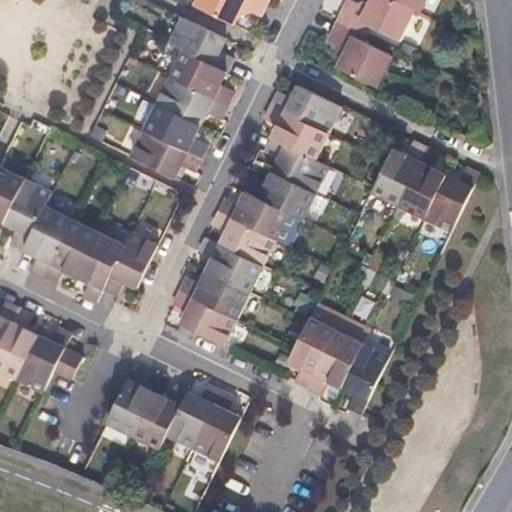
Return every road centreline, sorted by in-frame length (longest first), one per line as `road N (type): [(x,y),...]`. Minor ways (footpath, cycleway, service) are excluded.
road 1 (residential): [(283,54),(140,341)]
road 2 (residential): [(140,341),(303,412),(254,508)]
road 3 (residential): [(283,54),(511,170)]
road 4 (residential): [(0,279),(140,341)]
